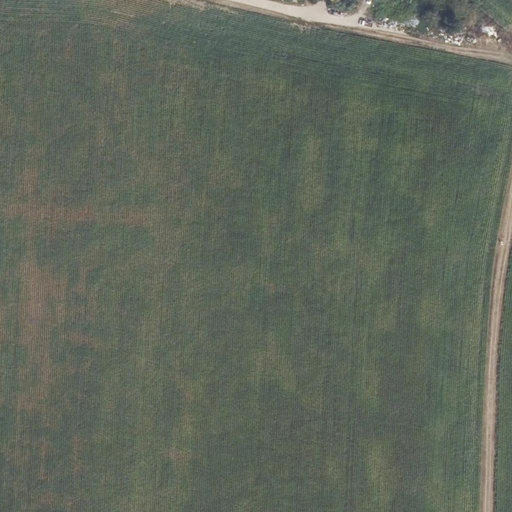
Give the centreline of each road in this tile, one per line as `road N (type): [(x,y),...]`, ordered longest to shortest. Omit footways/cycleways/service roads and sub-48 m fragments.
road 1 (track): [(489,511),(495,303),(511,202)]
road 2 (track): [(511,55),(252,0)]
